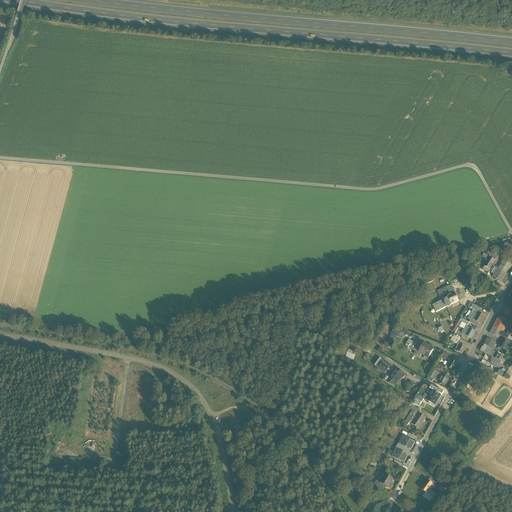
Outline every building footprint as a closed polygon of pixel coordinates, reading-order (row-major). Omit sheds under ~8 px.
[(493,263),(493,264),(499,255),(490,249),(486,255),(484,258),(487,260),(492,263),(493,263)] [(484,266),(489,269),(491,266),(492,263),(487,260),(484,266)] [(498,269),(499,269),(506,273),(509,268),(510,268),(511,265),(503,260),(501,263),(502,263),(498,269)] [(502,279),(506,273),(499,269),(495,274),(494,274),(493,277),(495,278),(495,279),(498,281),(499,280),(501,282),(503,279),(502,279)] [(443,289),(445,293),(453,290),(451,285),(443,289)] [(453,290),(445,293),(446,294),(447,297),(447,298),(433,305),(436,312),(451,305),(451,304),(459,301),(455,293),(453,290)] [(503,313),(508,316),(511,310),(506,308),(503,313)] [(470,323),(477,327),(479,323),(480,323),(484,316),(478,312),(477,315),(473,313),(472,312),(469,319),(472,320),(470,323)] [(493,326),(502,331),(505,326),(508,320),(508,319),(499,315),(493,326)] [(461,333),(462,333),(465,329),(466,326),(467,326),(466,325),(461,322),(459,321),(456,327),(458,329),(460,325),(465,327),(461,333)] [(466,336),(471,339),(476,330),(472,328),(471,329),(467,326),(466,326),(465,329),(462,333),(465,336),(466,336)] [(499,337),(500,334),(502,331),(493,326),(492,329),(491,329),(489,333),(499,337)] [(451,340),(456,344),(460,338),(454,335),(451,340)] [(486,341),(484,344),(492,348),(493,345),(494,346),(496,342),(488,338),(487,338),(485,341),(486,341)] [(454,350),(462,354),(466,347),(459,343),(454,350)] [(425,356),(428,358),(434,349),(426,345),(426,346),(423,344),(422,346),(419,352),(425,356)] [(490,359),(492,360),(499,364),(500,364),(501,361),(498,359),(500,354),(497,352),(496,353),(491,350),(492,348),(484,344),(483,347),(482,346),(480,350),(492,356),(490,359)] [(445,366),(447,367),(449,363),(451,364),(453,361),(449,359),(445,366)] [(378,368),(384,373),(391,365),(384,360),(378,368)] [(456,363),(453,361),(451,364),(449,363),(447,367),(452,370),(456,363)] [(386,381),(394,386),(397,383),(396,382),(399,378),(400,378),(404,374),(397,368),(393,372),(386,381)] [(433,379),(438,382),(442,375),(435,370),(431,378),(433,379)] [(448,378),(442,375),(438,382),(444,385),(448,378)] [(425,400),(434,405),(437,398),(438,399),(441,394),(437,392),(431,389),(425,400)] [(409,416),(412,418),(413,416),(414,416),(415,416),(416,417),(418,413),(419,413),(421,411),(415,407),(409,416)] [(411,424),(418,428),(422,423),(426,418),(419,413),(418,413),(416,417),(411,424)] [(403,445),(401,448),(407,451),(409,449),(411,450),(415,442),(404,436),(400,444),(403,445)] [(406,454),(407,451),(401,448),(400,451),(397,449),(393,456),(404,462),(408,455),(406,454)] [(385,486),(390,489),(393,485),(391,484),(394,479),(386,475),(381,483),(385,486)] [(421,489),(426,493),(429,489),(430,487),(433,489),(435,485),(429,481),(425,486),(425,485),(421,489)] [(430,490),(429,489),(426,493),(423,496),(424,497),(429,501),(433,497),(435,494),(430,490)]
